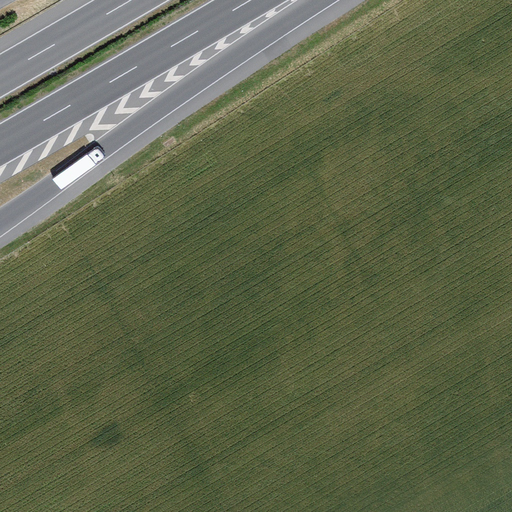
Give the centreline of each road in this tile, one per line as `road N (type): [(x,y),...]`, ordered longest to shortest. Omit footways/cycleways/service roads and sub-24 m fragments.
road 1 (motorway): [(0,222),(293,0)]
road 2 (motorway): [(0,146),(251,0)]
road 3 (motorway): [(132,0),(0,76)]
